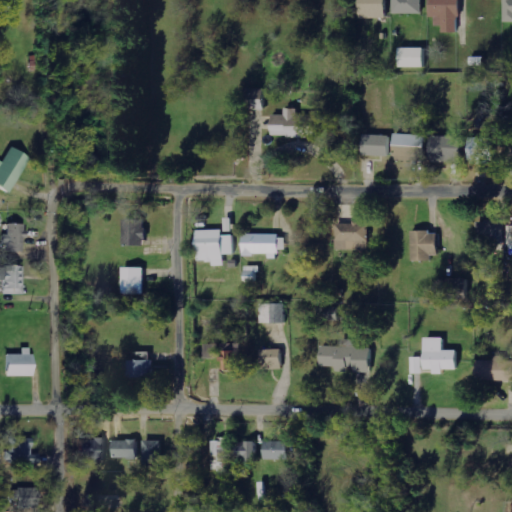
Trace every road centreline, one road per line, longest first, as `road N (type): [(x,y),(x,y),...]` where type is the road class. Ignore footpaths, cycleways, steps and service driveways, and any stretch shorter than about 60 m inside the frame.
road 1 (residential): [(511,411),(0,408)]
road 2 (residential): [(101,184),(511,190)]
road 3 (residential): [(67,511),(62,201),(73,185),(101,184)]
road 4 (residential): [(184,511),(184,187)]
